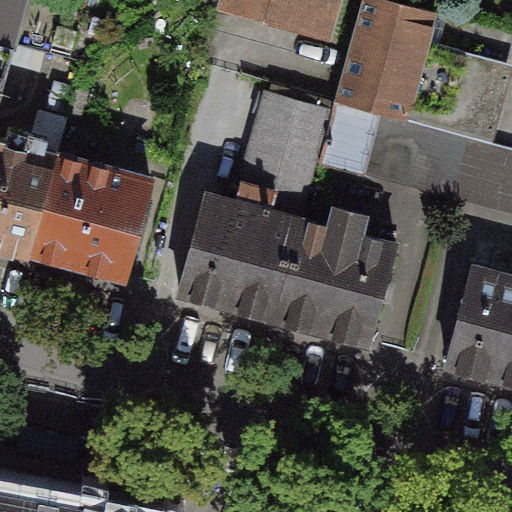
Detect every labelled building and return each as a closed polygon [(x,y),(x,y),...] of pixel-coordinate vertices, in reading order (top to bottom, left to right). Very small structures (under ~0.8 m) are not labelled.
[(0,0),(0,36),(17,41),(28,0),(0,0)] [(331,31),(340,0),(222,0),(220,7),(269,21),(271,14),(331,31)] [(439,12),(397,0),(366,0),(337,101),(379,113),(408,120),(430,41),(439,12)] [(0,97),(17,41),(0,36),(0,97)] [(469,137),(484,142),(507,63),(430,41),(408,120),(469,137)] [(79,87),(54,80),(45,110),(69,118),(79,87)] [(274,212),(303,220),(320,162),(334,111),(269,92),(243,182),(279,192),(274,212)] [(379,113),(337,101),(334,111),(320,162),(362,173),(364,169),(379,113)] [(379,113),(364,169),(453,194),(469,137),(408,120),(379,113)] [(0,241),(34,251),(60,154),(0,137),(0,241)] [(469,137),(453,194),(511,210),(511,149),(484,142),(469,137)] [(34,251),(126,276),(152,179),(60,154),(34,251)] [(181,291),(277,318),(303,220),(274,212),(208,194),(181,291)] [(277,318),(370,342),(397,247),(303,220),(277,318)] [(448,363),(511,379),(511,276),(473,266),(448,363)] [(0,511),(161,511),(162,511),(83,496),(82,499),(0,483),(0,511)]
